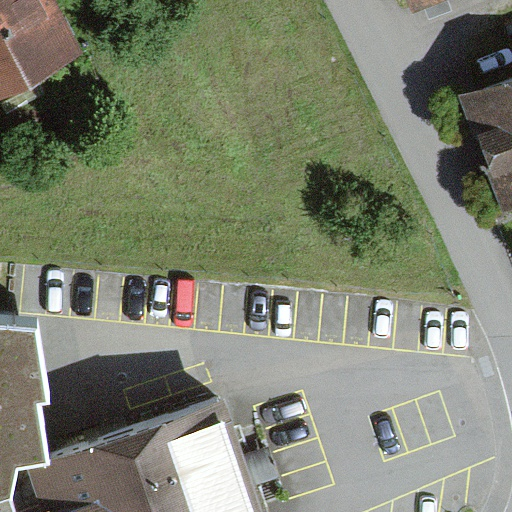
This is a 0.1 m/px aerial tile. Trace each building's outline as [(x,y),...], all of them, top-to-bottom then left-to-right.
[(48,0),(0,0),(0,89),(75,55),(48,0)] [(411,0),(416,10),(444,0),(411,0)] [(511,75),(450,97),(491,217),(511,210),(511,75)] [(0,463),(36,451),(47,447),(38,381),(47,379),(37,307),(0,304),(0,463)] [(47,447),(36,451),(57,511),(260,511),(217,388),(47,447)] [(0,511),(57,511),(36,451),(0,463),(0,511)]
